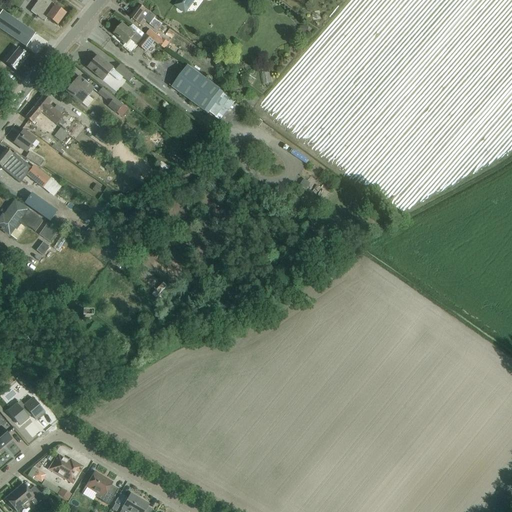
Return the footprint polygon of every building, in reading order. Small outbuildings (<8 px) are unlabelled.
[(47,0),(39,0),(31,11),(44,21),(45,19),(56,27),(65,15),(53,6),(54,5),(47,0)] [(179,0),(177,4),(178,7),(183,11),(187,11),(194,0),(179,0)] [(153,21),(155,18),(138,6),(129,18),(142,28),(145,23),(157,32),(161,27),(153,21)] [(0,19),(0,29),(26,47),(35,34),(15,20),(11,27),(0,19)] [(151,39),(146,36),(145,37),(132,26),(129,31),(123,26),(115,36),(126,45),(123,48),(131,55),(138,46),(143,50),(146,52),(154,42),(150,40),(151,39)] [(158,37),(150,31),(146,36),(151,39),(154,42),(158,37)] [(5,66),(14,74),(27,59),(18,51),(5,66)] [(86,69),(102,82),(112,70),(96,57),(86,69)] [(115,73),(129,84),(133,78),(119,67),(115,73)] [(207,114),(209,112),(217,117),(224,108),(229,111),(235,103),(187,67),(172,88),(207,114)] [(66,93),(86,109),(93,101),(87,97),(93,90),(78,78),(66,93)] [(110,104),(107,107),(116,114),(123,105),(102,88),(97,94),(110,104)] [(250,107),(260,100),(253,91),(244,98),(250,107)] [(33,107),(34,107),(56,126),(62,119),(47,106),(50,103),(43,96),(33,107)] [(56,126),(34,107),(24,119),(31,125),(36,119),(51,132),(56,126)] [(113,135),(102,127),(94,137),(105,145),(113,135)] [(54,136),(61,143),(68,135),(60,129),(54,136)] [(14,145),(26,154),(35,142),(23,133),(14,145)] [(54,144),(51,148),(62,155),(67,148),(64,146),(61,150),(54,144)] [(5,149),(0,155),(0,167),(13,178),(20,184),(27,174),(43,187),(50,180),(33,166),(31,169),(13,154),(14,153),(10,149),(8,151),(5,149)] [(24,160),(38,168),(42,161),(28,153),(24,160)] [(31,194),(24,204),(50,222),(57,212),(48,205),(39,199),(38,198),(31,194)] [(19,220),(25,212),(13,202),(0,220),(0,231),(7,236),(8,235),(16,241),(25,229),(19,224),(21,222),(19,220)] [(73,227),(77,222),(61,210),(57,216),(73,227)] [(47,225),(38,235),(49,244),(57,233),(47,225)] [(101,233),(96,227),(91,231),(88,229),(84,234),(96,246),(100,240),(97,237),(101,233)] [(61,250),(69,237),(63,233),(54,246),(61,250)] [(43,243),(36,252),(43,257),(49,249),(43,243)] [(188,290),(176,302),(188,313),(203,296),(196,289),(192,294),(188,290)] [(82,314),(82,312),(81,312),(81,314),(80,314),(81,314),(81,320),(80,320),(81,320),(81,322),(82,322),(82,320),(88,320),(88,322),(88,320),(90,320),(88,320),(88,314),(90,314),(88,314),(88,312),(88,314),(82,314)] [(23,382),(14,389),(19,395),(28,387),(23,382)] [(17,405),(7,412),(19,426),(28,418),(27,417),(30,414),(35,420),(44,413),(33,399),(23,407),(25,408),(22,411),(17,405)] [(0,427),(0,450),(11,440),(0,427)] [(48,470),(72,485),(82,467),(70,460),(69,462),(58,455),(48,470)] [(38,469),(33,477),(42,483),(47,474),(38,469)] [(95,497),(108,505),(118,490),(111,486),(112,483),(94,472),(85,488),(97,494),(95,497)] [(17,511),(30,501),(35,506),(44,498),(34,487),(28,492),(23,485),(6,499),(16,511),(17,511)] [(57,495),(67,502),(71,496),(61,489),(57,495)] [(131,494),(122,509),(126,511),(151,511),(152,511),(147,507),(148,505),(131,494)] [(70,504),(80,511),(86,511),(72,501),(70,504)]
